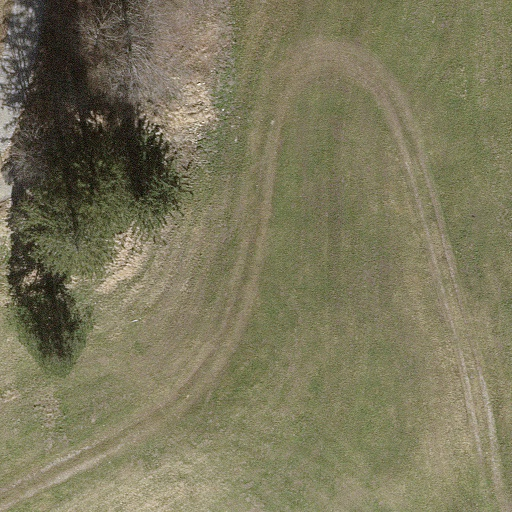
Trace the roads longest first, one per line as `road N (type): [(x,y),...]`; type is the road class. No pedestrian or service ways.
road 1 (track): [(0,500),(138,427),(202,375),(248,262),(281,86),(323,62),(347,66),(370,83),(402,136),(469,356),(485,452)]
road 2 (track): [(29,0),(0,118)]
